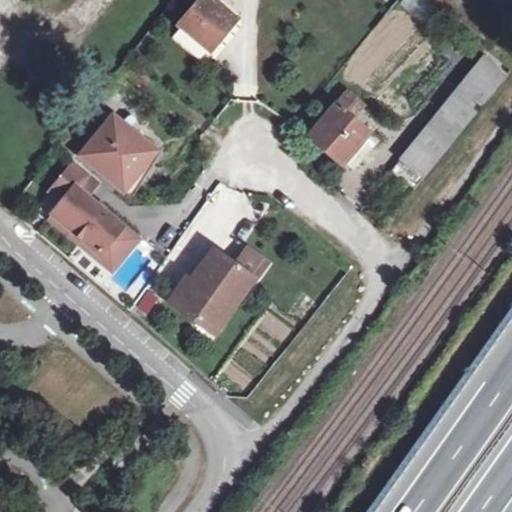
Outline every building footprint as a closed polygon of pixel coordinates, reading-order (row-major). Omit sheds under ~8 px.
[(200,0),(180,24),(210,49),(236,18),(213,0),(200,0)] [(436,7),(428,0),(404,0),(401,5),(423,24),(436,7)] [(438,0),(485,39),(505,16),(485,0),(438,0)] [(415,188),(507,74),(485,56),(393,169),(415,188)] [(348,91),(312,134),(344,160),(369,130),(354,117),(364,104),(348,91)] [(113,116),(82,155),(123,189),(155,151),(113,116)] [(369,130),(344,160),(354,169),(379,139),(369,130)] [(76,161),(53,190),(65,200),(53,214),(101,254),(124,226),(87,196),(100,181),(76,161)] [(139,239),(124,226),(101,254),(53,214),(50,218),(113,270),(139,239)] [(190,287),(214,253),(206,247),(167,301),(180,310),(193,291),(190,287)] [(193,291),(180,310),(213,333),(248,282),(252,284),(263,268),(244,254),(234,268),(214,253),(190,287),(193,291)]
